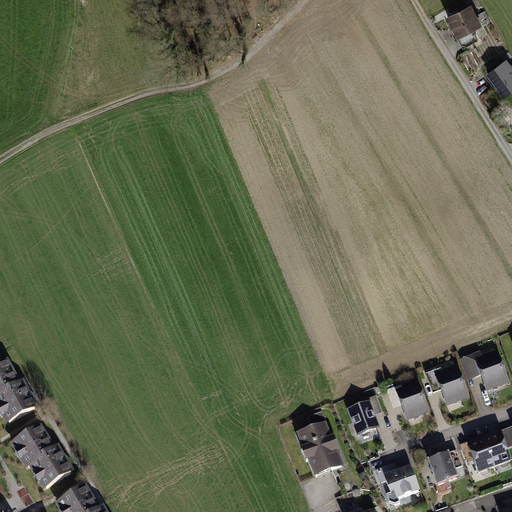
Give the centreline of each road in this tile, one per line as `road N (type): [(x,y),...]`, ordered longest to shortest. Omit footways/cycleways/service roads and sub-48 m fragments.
road 1 (track): [(300,0),(249,52),(194,85),(159,88),(41,133),(0,160)]
road 2 (residential): [(511,155),(415,0)]
road 3 (residential): [(511,408),(384,454)]
